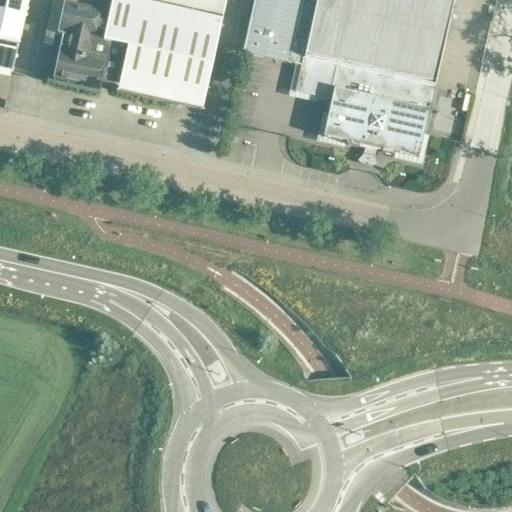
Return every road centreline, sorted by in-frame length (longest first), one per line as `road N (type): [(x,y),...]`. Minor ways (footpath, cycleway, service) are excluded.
road 1 (unclassified): [(452,224),(427,230),(0,134)]
road 2 (unclassified): [(452,224),(465,209),(511,22)]
road 3 (tertiary): [(249,388),(218,341),(176,302),(101,284)]
road 4 (secondary): [(488,376),(449,375),(309,413)]
road 5 (secondary): [(349,511),(372,471),(492,425)]
road 6 (secondary): [(488,376),(323,431)]
road 7 (secondary): [(334,478),(392,441),(492,425)]
road 8 (tertiary): [(124,309),(176,369),(188,422)]
road 9 (tertiary): [(124,309),(175,339),(208,403)]
road 10 (secondary): [(323,431),(298,434),(276,416),(248,412),(214,427)]
